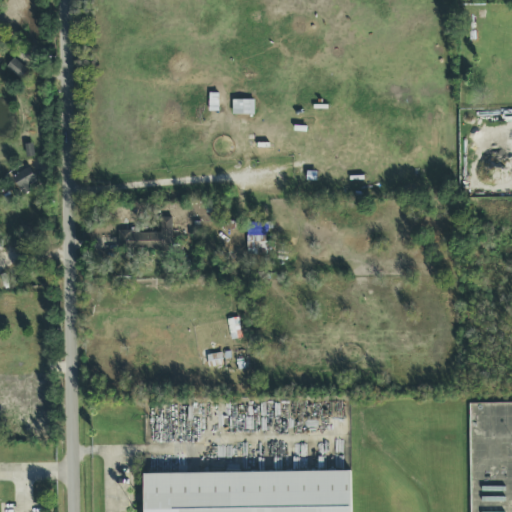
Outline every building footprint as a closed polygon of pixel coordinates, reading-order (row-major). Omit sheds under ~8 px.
[(20,78),(27,70),(14,59),(7,67),(20,78)] [(254,116),(255,101),(233,101),(233,115),(254,116)] [(13,176),(23,195),(39,186),(30,168),(13,176)] [(173,218),(160,217),(160,233),(119,232),(119,251),(173,252),(173,218)] [(274,262),(274,242),(265,242),(266,229),(272,229),(272,224),(248,223),(247,252),(266,253),(265,262),(274,262)] [(145,474),(145,511),(351,511),(351,472),(145,474)]
